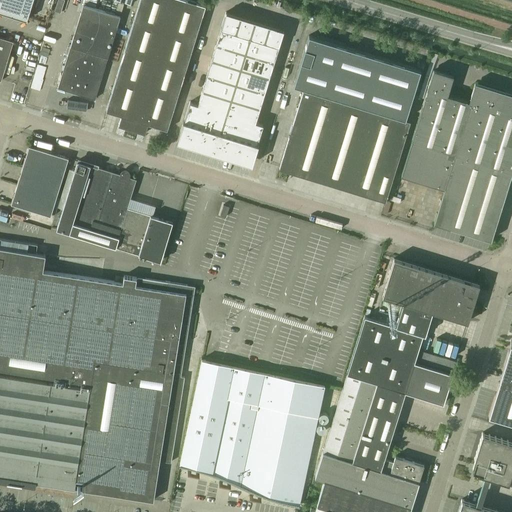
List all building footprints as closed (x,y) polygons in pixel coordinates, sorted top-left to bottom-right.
[(0,0),(0,11),(27,20),(32,0),(0,0)] [(205,5),(188,0),(140,0),(106,111),(121,115),(118,125),(145,133),(148,124),(167,129),(205,5)] [(81,14),(80,14),(58,87),(95,99),(117,26),(118,26),(121,14),(124,4),(119,2),(115,14),(84,5),(81,14)] [(190,102),(178,140),(251,163),(263,124),(255,122),(284,30),(226,12),(198,104),(190,102)] [(385,201),(410,121),(405,119),(421,70),(309,35),(294,85),(304,88),(279,168),(385,201)] [(13,41),(0,36),(0,80),(1,80),(13,41)] [(453,77),(433,71),(401,174),(444,188),(434,222),(491,239),(511,171),(511,95),(476,84),(471,101),(447,94),(453,77)] [(29,145),(11,204),(34,211),(30,223),(50,229),(54,217),(51,216),(68,158),(29,145)] [(77,161),(56,228),(161,261),(173,221),(128,207),(136,179),(129,176),(77,161)] [(229,206),(224,204),(220,215),(226,217),(229,206)] [(0,368),(91,383),(90,388),(74,486),(74,487),(82,488),(82,489),(154,500),(170,396),(186,292),(144,285),(136,284),(137,277),(124,275),(123,282),(43,269),(45,254),(27,251),(28,243),(1,239),(0,247),(0,246),(0,368)] [(315,477),(311,488),(321,491),(317,505),(326,508),(324,511),(409,511),(411,506),(424,465),(424,464),(395,456),(393,461),(384,458),(406,391),(444,403),(446,393),(449,383),(450,383),(453,373),(414,361),(423,333),(425,334),(432,311),(468,321),(475,298),(479,284),(447,274),(394,258),(383,295),(401,301),(403,302),(396,325),(392,324),(365,315),(362,324),(356,343),(347,373),(323,452),(319,464),(315,477)] [(500,379),(488,415),(511,422),(511,345),(510,345),(507,355),(500,379)] [(456,361),(422,350),(419,359),(453,370),(456,361)] [(324,384),(202,359),(180,463),(180,464),(183,464),(191,466),(199,468),(206,471),(214,473),(221,476),(229,479),(236,483),(243,486),(249,489),(256,492),(258,493),(270,497),(276,499),(285,501),(294,504),(299,505),(300,504),(299,504),(324,384)] [(0,474),(35,480),(35,481),(64,485),(69,486),(74,486),(90,388),(0,373),(0,474)] [(480,473),(511,483),(511,441),(482,432),(473,461),(475,462),(474,464),(478,471),(480,472),(480,473)] [(505,511),(481,505),(475,503),(462,499),(457,511),(505,511)]
